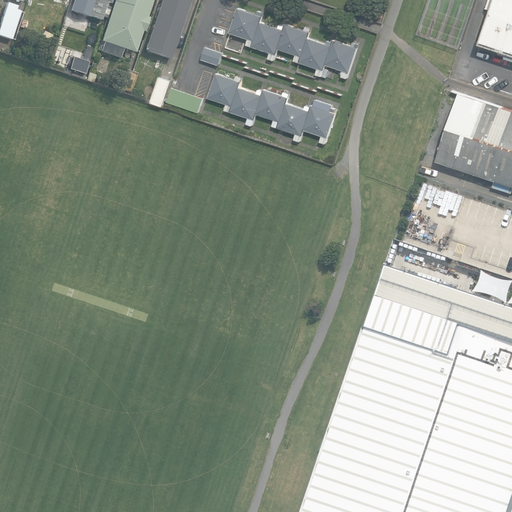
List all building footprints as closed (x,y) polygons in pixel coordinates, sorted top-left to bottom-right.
[(72,0),(70,9),(101,20),(106,2),(111,4),(112,0),(72,0)] [(99,52),(118,58),(122,48),(134,52),(142,31),(144,31),(149,18),(146,17),(152,0),(114,0),(101,41),(102,42),(99,52)] [(161,0),(144,50),(171,59),(190,0),(161,0)] [(511,0),(492,0),(478,41),(511,52),(511,0)] [(0,24),(0,36),(11,40),(20,11),(16,10),(17,6),(7,3),(0,24)] [(343,76),(348,77),(358,47),(356,46),(357,43),(354,42),(353,45),(334,38),(333,41),(328,40),(327,43),(309,37),(312,28),(306,26),(305,29),(286,23),(285,25),(281,23),(279,27),(261,21),(264,12),(259,10),(258,13),(239,7),(230,32),(249,38),(247,44),(271,52),(269,58),(275,59),(279,48),(297,54),(295,60),(318,68),(317,73),(322,75),(326,63),(345,70),(343,76)] [(20,27),(26,29),(28,21),(22,19),(20,27)] [(202,59),(220,65),(224,52),(206,46),(202,59)] [(73,73),(84,77),(91,56),(80,52),(73,73)] [(119,90),(130,93),(137,73),(126,70),(119,90)] [(317,150),(325,152),(328,143),(327,143),(338,108),(332,107),(333,104),(316,98),(312,106),(307,104),(306,108),(288,102),(291,93),(285,91),(283,94),(265,88),(264,90),(259,88),(258,92),(240,87),(243,77),(237,75),(236,78),(217,72),(209,97),(227,103),(225,109),(249,117),(247,123),(254,125),(257,113),(275,119),(273,125),(297,133),(295,139),(300,140),(304,129),(322,135),(317,150)] [(152,102),(164,106),(172,80),(160,76),(152,102)] [(168,102),(200,112),(205,97),(173,87),(168,102)] [(511,108),(459,91),(436,160),(511,184),(511,108)] [(511,511),(511,307),(385,265),(316,474),(303,511),(511,511)]
